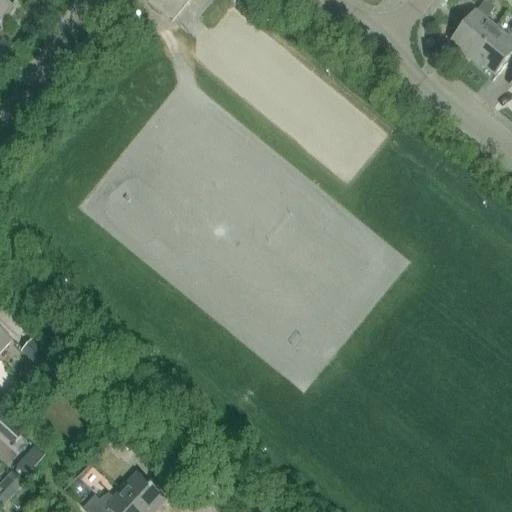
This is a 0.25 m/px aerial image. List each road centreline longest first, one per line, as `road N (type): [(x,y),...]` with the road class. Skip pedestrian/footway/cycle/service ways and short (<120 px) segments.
road 1 (residential): [(383,45),(511,149)]
road 2 (residential): [(0,130),(92,0)]
